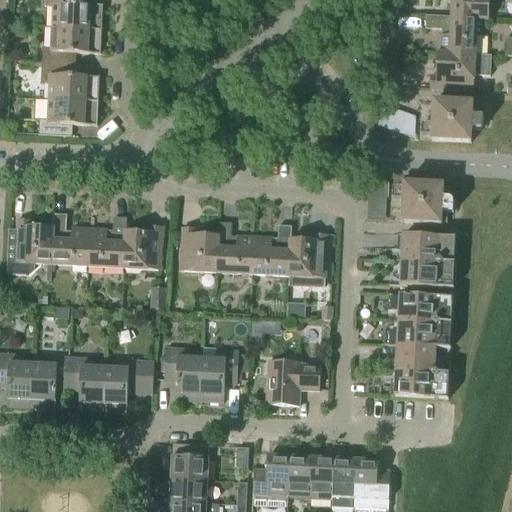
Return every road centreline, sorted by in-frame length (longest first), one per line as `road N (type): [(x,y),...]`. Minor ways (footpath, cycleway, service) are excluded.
road 1 (residential): [(139,147),(171,185),(346,198),(341,432)]
road 2 (residential): [(341,432),(158,425),(127,443),(0,438)]
road 3 (residential): [(242,55),(335,157),(362,167),(409,163)]
road 4 (residential): [(409,163),(362,139),(266,32)]
road 5 (residential): [(150,137),(125,107),(129,0)]
road 6 (residential): [(0,163),(106,166),(139,147)]
road 7 (residential): [(150,137),(242,55)]
